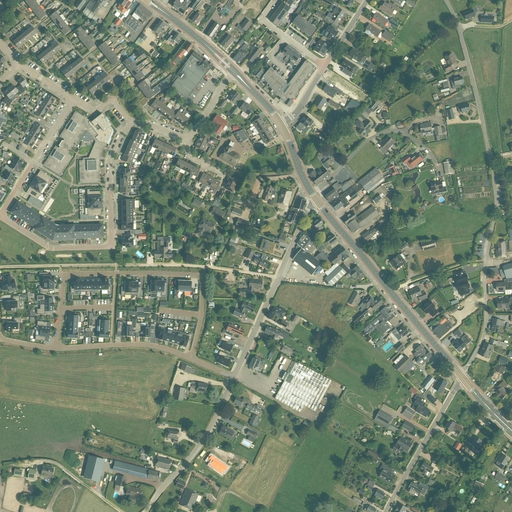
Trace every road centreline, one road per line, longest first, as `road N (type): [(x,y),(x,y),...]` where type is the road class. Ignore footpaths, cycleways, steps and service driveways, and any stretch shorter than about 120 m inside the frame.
road 1 (residential): [(191,359),(201,318),(196,274),(65,275),(55,349)]
road 2 (track): [(0,267),(180,265),(277,277)]
road 3 (residential): [(486,261),(493,172),(445,0)]
road 4 (residential): [(0,216),(50,248),(111,247),(109,160),(131,120)]
road 5 (residential): [(233,377),(316,200)]
road 6 (residential): [(143,511),(203,439),(233,377)]
road 7 (residential): [(311,193),(387,131),(408,136),(436,164)]
road 8 (residential): [(386,511),(462,377)]
road 9 (residential): [(55,349),(146,345),(191,359)]
road 10 (residential): [(486,261),(485,327),(462,377)]
